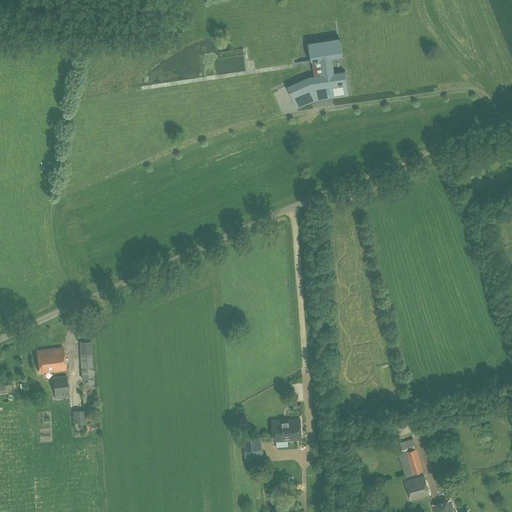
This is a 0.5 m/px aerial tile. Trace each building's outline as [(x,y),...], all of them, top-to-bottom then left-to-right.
[(308,42),(311,60),(296,62),(296,64),(315,61),(315,62),(319,61),(319,60),(321,60),(323,74),(309,76),(287,86),(297,108),(310,103),(309,100),(316,97),(312,88),(338,84),(338,85),(342,84),(342,83),(344,83),(346,95),(345,95),(345,96),(348,95),(344,71),(334,73),(332,58),(342,57),(343,56),(340,37),(308,42)] [(81,342),(83,379),(94,379),(92,341),(81,342)] [(37,351),(39,373),(66,369),(63,347),(37,351)] [(53,377),(55,399),(70,398),(68,375),(53,377)] [(0,385),(0,393),(11,391),(10,384),(0,385)] [(299,401),(307,401),(305,385),(297,386),(299,401)] [(73,410),(74,423),(87,422),(86,409),(73,410)] [(273,421),(274,441),(302,439),(300,418),(273,421)] [(243,439),(246,457),(263,455),(261,436),(243,439)] [(417,438),(402,439),(403,448),(418,448),(417,438)] [(399,453),(406,476),(423,471),(416,448),(399,453)] [(405,481),(411,500),(430,494),(424,476),(405,481)] [(282,494),(282,490),(279,487),(275,487),(273,490),(273,494),(275,496),(279,496),(282,494)] [(454,511),(451,500),(432,505),(434,511),(454,511)]
